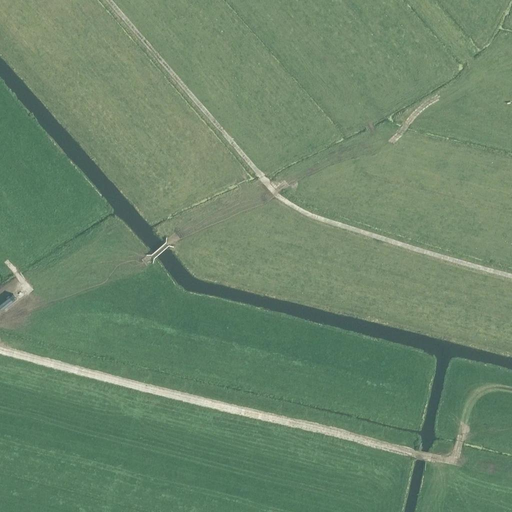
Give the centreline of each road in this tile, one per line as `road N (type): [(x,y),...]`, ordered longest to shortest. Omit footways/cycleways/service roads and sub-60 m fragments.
road 1 (track): [(0,348),(431,458),(455,462),(460,437),(511,439)]
road 2 (track): [(41,301),(143,262),(268,186),(313,216),(511,273)]
road 3 (track): [(111,0),(268,186),(382,145),(365,119)]
road 4 (track): [(382,145),(422,106),(478,74)]
